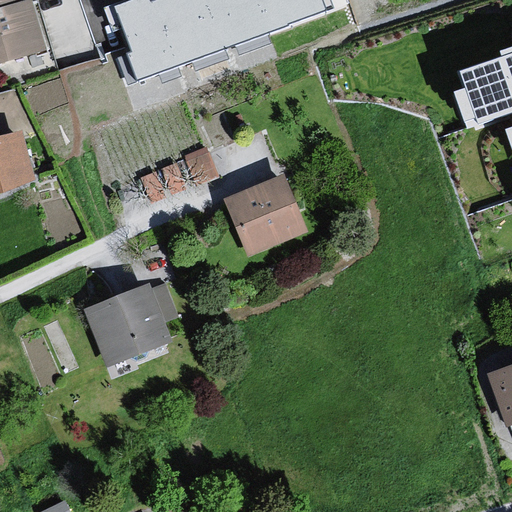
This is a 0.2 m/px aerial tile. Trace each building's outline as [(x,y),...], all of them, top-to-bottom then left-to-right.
[(15,0),(0,0),(0,66),(46,54),(32,5),(18,9),(15,0)] [(120,0),(105,6),(132,77),(326,6),(323,0),(120,0)] [(511,39),(451,59),(455,74),(511,249),(511,39)] [(3,138),(0,138),(0,192),(25,185),(3,138)] [(280,180),(219,204),(241,262),(306,236),(280,180)] [(140,288),(74,314),(102,372),(168,351),(159,329),(177,320),(162,285),(142,294),(140,288)] [(511,364),(477,377),(491,417),(502,427),(511,423),(511,364)]
